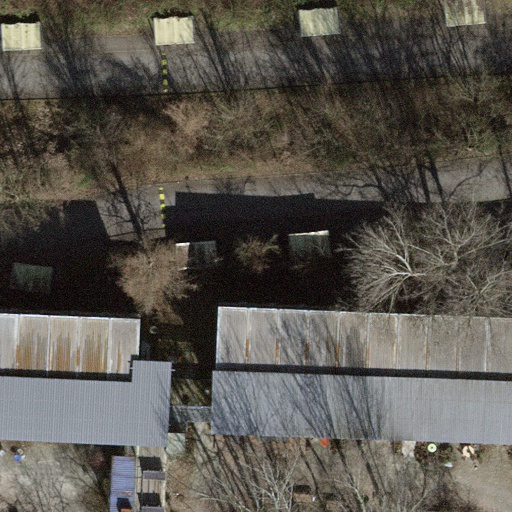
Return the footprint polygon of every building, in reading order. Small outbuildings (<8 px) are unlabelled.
[(343,4),(301,7),(304,33),(345,29),(343,4)] [(198,14),(159,15),(159,41),(198,40),(198,14)] [(43,18),(4,18),(5,43),(44,42),(43,18)] [(335,254),(332,227),(294,231),(297,259),(335,254)] [(219,238),(180,240),(182,267),(221,265),(219,238)] [(16,260),(13,283),(53,287),(56,264),(16,260)] [(511,319),(219,308),(214,440),(511,451),(511,319)] [(132,316),(0,311),(0,411),(129,416),(130,358),(132,316)] [(169,359),(130,358),(129,416),(128,434),(167,435),(169,359)] [(176,453),(177,435),(167,435),(128,434),(126,511),(156,511),(158,452),(176,453)]
